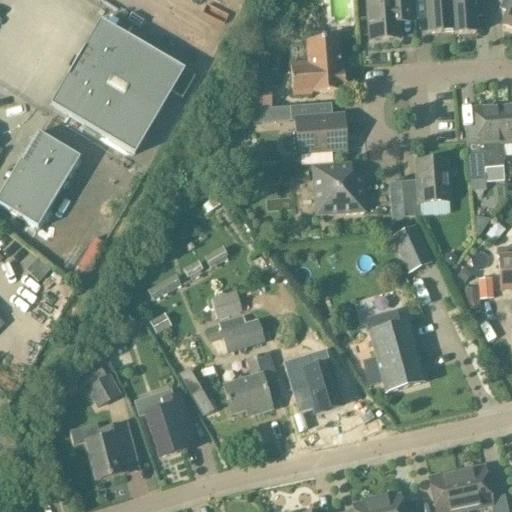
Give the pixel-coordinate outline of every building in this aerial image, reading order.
[(382,0),(366,1),(369,43),(399,41),(396,0),(382,0)] [(452,34),(448,0),(434,0),(426,1),(429,36),(452,34)] [(448,0),(452,34),(452,37),(475,35),(474,14),(488,13),(487,0),(448,0)] [(498,11),(506,14),(501,28),(511,31),(511,0),(497,0),(502,2),(498,11)] [(134,157),(183,73),(99,23),(49,107),(134,157)] [(307,42),(309,65),(290,67),(293,99),(313,97),(313,95),(342,93),(337,40),(307,42)] [(247,81),(250,111),(271,109),(268,79),(247,81)] [(511,107),(498,109),(501,146),(511,144),(511,107)] [(291,123),(290,109),(251,112),(252,126),(291,123)] [(474,111),(477,148),(478,154),(467,156),(469,184),(486,182),(484,171),(503,169),(501,146),(498,109),(474,111)] [(294,121),(295,135),(291,135),(286,136),(282,140),(281,144),(281,149),(284,154),(287,156),(293,157),(346,153),(343,117),(294,121)] [(36,135),(21,161),(0,195),(0,209),(36,231),(79,161),(36,135)] [(417,189),(400,190),(402,221),(404,220),(421,219),(420,208),(449,206),(446,161),(415,163),(417,189)] [(312,169),(315,211),(327,210),(327,217),(364,215),(361,176),(351,177),(351,167),(312,169)] [(432,265),(414,229),(390,241),(407,277),(432,265)] [(70,282),(79,287),(103,246),(94,241),(70,282)] [(203,260),(209,269),(227,258),(222,249),(203,260)] [(511,249),(496,251),(497,261),(499,294),(511,292),(511,249)] [(38,260),(25,273),(37,285),(50,272),(38,260)] [(252,268),(264,285),(276,276),(264,260),(252,268)] [(182,273),(187,281),(202,273),(197,264),(182,273)] [(477,289),(466,290),(464,290),(466,313),(480,311),(479,303),(494,302),(491,271),(476,272),(477,289)] [(147,294),(151,302),(179,286),(174,278),(147,294)] [(235,293),(210,301),(217,322),(241,315),(235,293)] [(369,335),(376,360),(362,364),(369,389),(383,386),(386,396),(425,385),(408,325),(400,327),(396,313),(366,321),(369,335)] [(149,324),(156,337),(171,329),(164,317),(149,324)] [(218,358),(264,345),(258,322),(244,326),(242,319),(217,326),(219,333),(206,337),(218,358)] [(168,348),(175,371),(196,365),(189,341),(168,348)] [(245,361),(250,381),(223,389),(231,418),(258,410),(260,416),(271,413),(262,383),(275,379),(268,354),(245,361)] [(316,415),(343,408),(331,365),(314,370),(310,357),(284,365),(292,393),(308,388),(316,415)] [(121,397),(109,377),(105,379),(101,371),(84,380),(89,389),(85,391),(96,411),(121,397)] [(159,462),(185,453),(179,437),(192,433),(180,397),(160,403),(163,411),(144,417),(159,462)] [(94,484),(123,476),(119,461),(133,457),(125,426),(98,433),(100,442),(84,446),(94,484)] [(484,469),(456,475),(463,511),(469,511),(490,508),(491,511),(507,511),(504,497),(491,500),(484,469)] [(463,511),(456,475),(429,480),(435,511),(463,511)] [(386,498),(375,500),(377,511),(402,511),(400,497),(387,500),(386,498)] [(353,507),(354,511),(377,511),(375,500),(366,502),(366,505),(353,507)]
